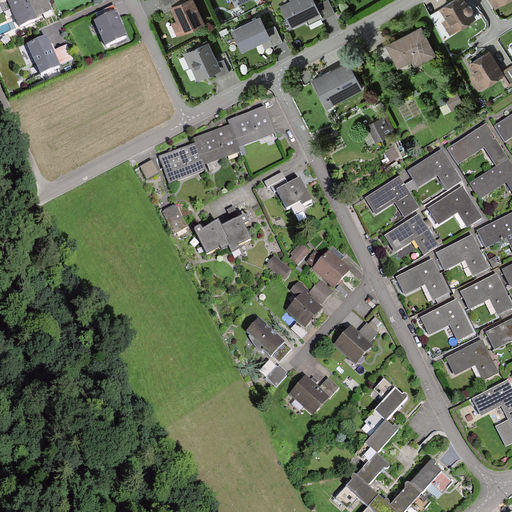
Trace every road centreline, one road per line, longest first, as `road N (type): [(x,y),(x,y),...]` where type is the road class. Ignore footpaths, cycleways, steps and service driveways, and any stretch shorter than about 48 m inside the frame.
road 1 (residential): [(498,490),(442,413),(273,74)]
road 2 (residential): [(187,121),(48,196),(0,88)]
road 3 (residential): [(411,0),(273,74)]
road 4 (residential): [(187,121),(132,0)]
